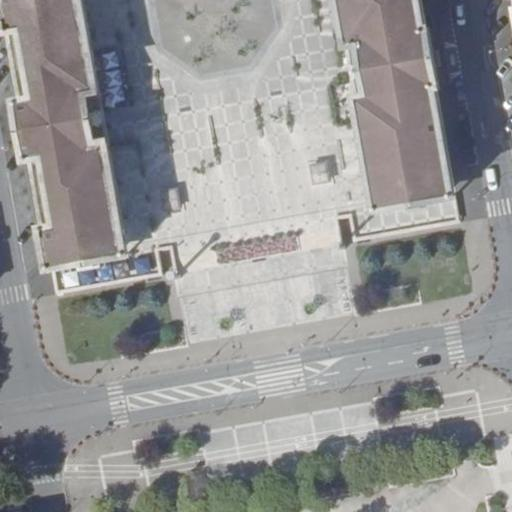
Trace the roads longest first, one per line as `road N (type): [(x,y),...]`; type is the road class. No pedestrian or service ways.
road 1 (secondary): [(33,420),(511,334)]
road 2 (tertiary): [(511,244),(468,0)]
road 3 (residential): [(0,233),(33,420)]
